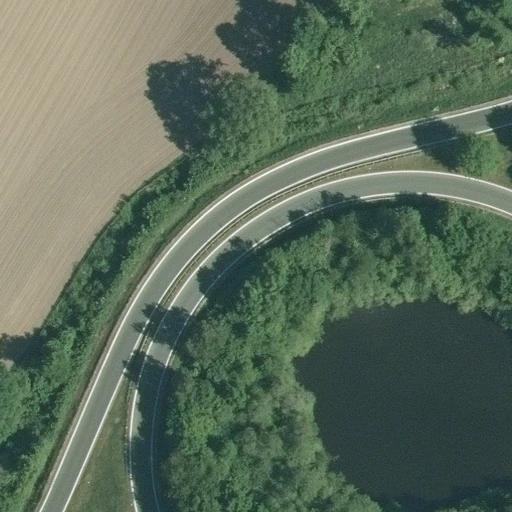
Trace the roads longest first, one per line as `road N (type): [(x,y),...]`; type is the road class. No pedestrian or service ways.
road 1 (motorway): [(511,111),(315,163),(217,219),(152,294),(52,511)]
road 2 (motorway): [(148,511),(141,420),(150,374),(192,290),(227,253),(265,224),(348,188),(445,184),(511,202)]
